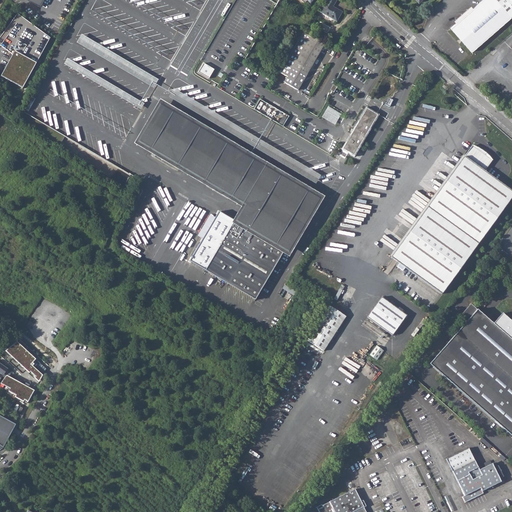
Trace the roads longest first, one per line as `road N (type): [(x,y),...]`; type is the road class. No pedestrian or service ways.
road 1 (unknown): [(158,94),(336,200)]
road 2 (secondary): [(376,9),(511,130)]
